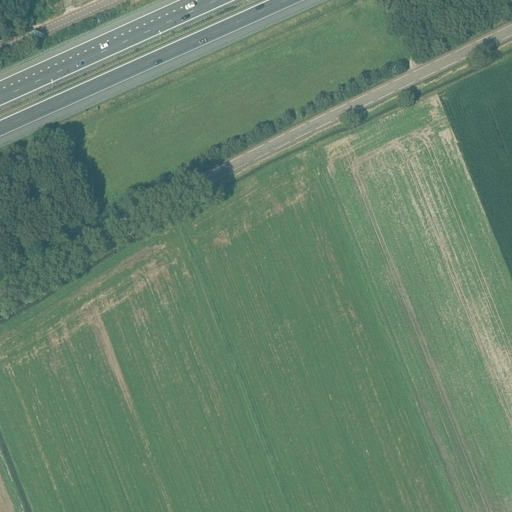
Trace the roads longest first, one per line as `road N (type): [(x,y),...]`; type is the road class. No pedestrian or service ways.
road 1 (tertiary): [(511,31),(268,147),(0,293)]
road 2 (motorway): [(0,128),(286,0)]
road 3 (motorway): [(216,0),(0,97)]
